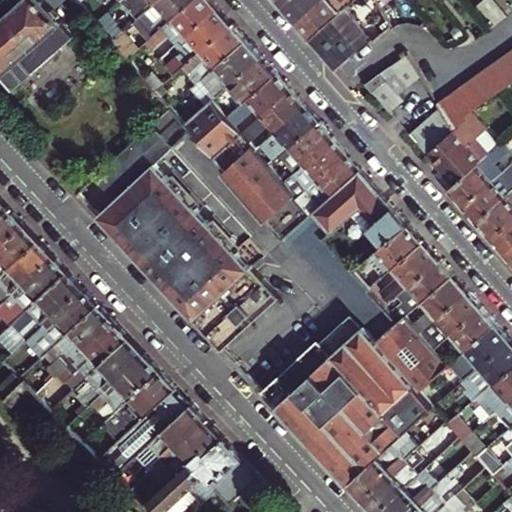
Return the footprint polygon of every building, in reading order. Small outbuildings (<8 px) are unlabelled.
[(74,59),(62,46),(78,33),(55,7),(63,0),(25,0),(0,22),(0,66),(18,86),(48,60),(59,73),(74,59)] [(127,0),(141,15),(158,0),(127,0)] [(158,0),(141,15),(156,33),(193,0),(158,0)] [(173,32),(180,40),(220,5),(216,0),(193,0),(156,33),(151,38),(157,46),(173,32)] [(287,0),(285,3),(299,19),(319,0),(287,0)] [(319,0),(299,19),(313,35),(346,7),(353,0),(319,0)] [(177,72),(192,59),(235,21),(220,5),(180,40),(178,42),(185,49),(169,63),(177,72)] [(340,65),(371,37),(346,7),(313,35),(340,65)] [(206,74),(218,63),(249,37),(235,21),(192,59),(206,74)] [(130,56),(138,48),(123,31),(115,38),(130,56)] [(226,71),(233,80),(263,53),(249,37),(218,63),(226,71)] [(511,74),(511,53),(510,50),(500,58),(511,74)] [(411,84),(422,74),(410,52),(394,64),(411,84)] [(221,104),(230,113),(278,71),(263,53),(233,80),(240,87),(221,104)] [(506,86),(511,81),(511,74),(500,58),(490,65),(506,86)] [(402,92),(411,84),(394,64),(383,71),(391,79),(402,92)] [(505,86),(506,86),(490,65),(480,72),(496,93),(505,86)] [(213,98),(215,96),(233,80),(226,71),(210,85),(213,87),(208,92),(213,98)] [(257,106),(263,113),(293,87),(278,71),(230,113),(238,123),(257,106)] [(376,93),(391,79),(383,71),(367,82),(376,93)] [(486,101),(496,93),(480,72),(470,79),(486,101)] [(393,112),(408,99),(402,92),(391,79),(376,93),(393,112)] [(477,108),(486,101),(470,79),(460,86),(477,108)] [(473,112),(477,108),(460,86),(449,94),(468,119),(474,113),(473,112)] [(263,113),(276,129),(306,103),(293,87),(263,113)] [(456,130),(468,119),(449,94),(439,102),(443,109),(456,130)] [(408,313),(402,318),(389,304),(373,286),(363,276),(357,268),(354,270),(326,238),(335,230),(317,208),(314,210),(300,194),(286,178),(282,173),(272,162),(258,146),(256,144),(244,130),(238,123),(230,113),(221,104),(215,96),(213,98),(187,120),(173,104),(127,147),(88,183),(79,192),(120,235),(184,304),(267,393),(351,483),(395,442),(436,404),(422,388),(451,362),(437,346),(423,330),(408,313)] [(276,129),(291,145),(321,119),(306,103),(276,129)] [(443,141),(456,130),(443,109),(427,123),(443,141)] [(457,184),(488,157),(475,142),(489,130),(474,113),(468,119),(456,130),(443,141),(430,153),(457,184)] [(295,151),(305,161),(335,135),(321,119),(291,145),(284,152),(282,153),(287,158),(295,151)] [(258,136),(261,132),(252,122),(244,130),(256,144),(261,139),(258,136)] [(430,153),(443,141),(427,123),(413,135),(430,153)] [(282,153),(284,152),(270,135),(258,146),(272,162),(282,153)] [(286,178),(300,194),(349,151),(335,135),(305,161),(292,173),(286,178)] [(52,163),(61,155),(48,140),(39,148),(52,163)] [(317,208),(336,191),(363,167),(349,151),(300,194),(314,210),(317,208)] [(450,190),(464,207),(507,169),(492,153),(488,157),(457,184),(450,190)] [(79,192),(88,183),(72,166),(63,174),(79,192)] [(387,242),(411,221),(363,167),(336,191),(355,212),(371,229),(373,226),(387,242)] [(478,223),(508,196),(511,192),(511,171),(509,168),(507,169),(464,207),(478,223)] [(0,219),(14,207),(0,191),(0,219)] [(317,208),(335,230),(355,212),(336,191),(317,208)] [(478,223),(492,239),(511,221),(511,199),(508,196),(478,223)] [(0,219),(0,250),(29,223),(14,207),(0,219)] [(384,276),(396,265),(426,239),(411,221),(387,242),(380,248),(387,255),(373,267),(363,276),(373,286),(384,276)] [(511,221),(492,239),(506,254),(511,248),(511,221)] [(0,278),(43,238),(29,223),(0,250),(0,278)] [(0,308),(1,308),(58,255),(43,238),(0,278),(0,291),(4,296),(0,299),(0,308)] [(398,296),(404,290),(442,257),(426,239),(396,265),(403,273),(390,284),(383,290),(393,301),(398,296)] [(15,323),(17,322),(72,269),(58,255),(1,308),(15,323)] [(404,290),(417,305),(455,272),(442,257),(404,290)] [(357,268),(363,276),(373,267),(367,260),(357,268)] [(384,276),(390,284),(403,273),(396,265),(384,276)] [(17,322),(32,338),(88,287),(72,269),(17,322)] [(408,313),(423,330),(470,289),(455,272),(417,305),(410,311),(408,313)] [(56,335),(62,341),(103,303),(88,287),(32,338),(37,343),(51,330),(56,335)] [(443,341),(454,331),(484,304),(470,289),(423,330),(437,346),(443,341)] [(408,313),(410,311),(398,296),(393,301),(389,304),(402,318),(408,313)] [(61,355),(70,364),(118,319),(103,303),(62,341),(59,343),(66,350),(61,355)] [(454,331),(469,347),(498,321),(484,304),(454,331)] [(83,368),(90,375),(133,335),(118,319),(70,364),(77,372),(83,368)] [(475,355),(483,363),(511,337),(511,335),(498,321),(469,347),(475,355)] [(37,343),(41,348),(56,335),(51,330),(37,343)] [(79,404),(86,411),(149,352),(133,335),(90,375),(88,376),(98,387),(88,396),(79,404)] [(477,398),(480,396),(511,367),(511,337),(483,363),(475,370),(470,374),(479,384),(471,391),(477,398)] [(451,362),(457,357),(443,341),(437,346),(451,362)] [(62,371),(70,364),(61,355),(66,350),(59,343),(47,354),(62,371)] [(112,400),(120,410),(164,369),(149,352),(86,411),(93,418),(98,413),(112,400)] [(475,370),(483,363),(475,355),(468,361),(469,364),(475,370)] [(470,374),(475,370),(469,364),(465,368),(470,374)] [(500,408),(504,404),(511,397),(511,367),(480,396),(486,402),(491,398),(500,408)] [(88,376),(90,375),(83,368),(77,372),(84,380),(88,376)] [(122,426),(128,433),(180,386),(164,369),(120,410),(113,417),(122,426)] [(0,391),(9,399),(27,380),(24,376),(20,373),(0,391)] [(78,386),(88,396),(98,387),(88,376),(84,380),(78,386)] [(141,452),(151,443),(195,402),(180,386),(128,433),(112,449),(103,457),(118,473),(141,452)] [(107,422),(113,417),(120,410),(112,400),(98,413),(107,422)] [(151,465),(154,469),(210,418),(195,402),(151,443),(163,455),(152,464),(151,465)] [(207,445),(211,450),(227,436),(210,418),(154,469),(153,470),(158,475),(162,471),(172,480),(207,445)] [(105,442),(112,449),(128,433),(122,426),(105,442)] [(351,483),(365,497),(431,436),(427,431),(414,443),(410,440),(401,449),(395,442),(351,483)] [(221,487),(217,483),(246,456),(227,436),(211,450),(157,495),(157,494),(147,503),(155,511),(165,511),(193,487),(202,496),(206,500),(221,487)] [(365,497),(378,511),(422,471),(433,462),(424,452),(436,440),(431,436),(365,497)] [(152,464),(163,455),(151,443),(141,452),(152,464)] [(157,494),(157,495),(211,450),(207,445),(172,480),(157,494)] [(495,471),(503,464),(489,447),(481,454),(489,464),(495,471)] [(259,508),(278,491),(246,456),(217,483),(221,487),(234,502),(245,492),(259,508)] [(495,471),(502,478),(511,468),(511,456),(503,464),(495,471)] [(451,472),(456,477),(464,469),(460,464),(451,472)] [(378,511),(408,511),(451,472),(447,468),(443,471),(428,477),(422,471),(378,511)] [(408,511),(437,511),(460,491),(473,479),(464,469),(456,477),(451,472),(408,511)] [(147,503),(157,494),(143,479),(133,489),(147,503)] [(165,511),(184,511),(202,496),(193,487),(165,511)] [(437,511),(467,511),(470,510),(465,505),(469,501),(460,491),(437,511)] [(0,511),(29,511),(10,503),(11,500),(0,495),(0,511)]
